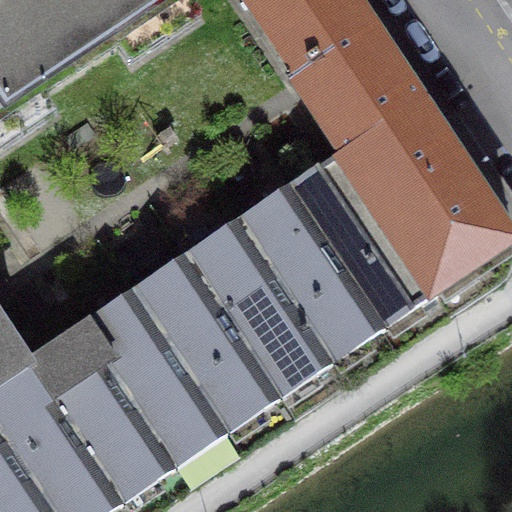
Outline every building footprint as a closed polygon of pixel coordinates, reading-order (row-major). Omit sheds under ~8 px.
[(0,0),(0,119),(178,0),(0,0)] [(243,0),(339,143),(412,93),(350,0),(243,0)] [(346,154),(343,156),(436,296),(511,245),(511,241),(426,114),(412,93),(339,143),(346,154)] [(343,156),(290,191),(384,331),(436,296),(343,156)] [(290,191),(238,226),(332,366),(384,331),(290,191)] [(238,226),(186,261),(279,401),(332,366),(238,226)] [(133,296),(226,436),(279,401),(186,261),(133,296)] [(133,296),(25,372),(0,388),(0,511),(112,511),(226,436),(133,296)] [(0,388),(25,372),(0,335),(0,388)]
